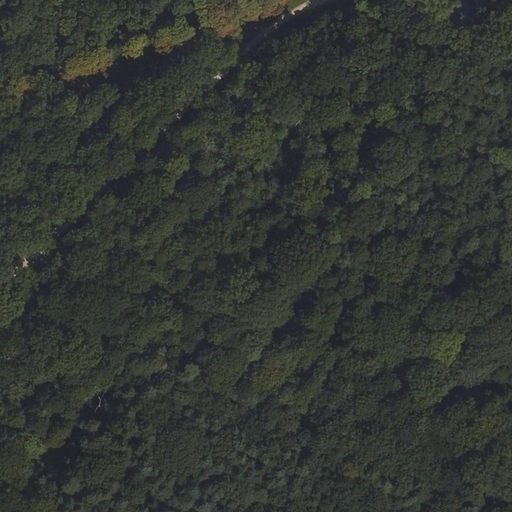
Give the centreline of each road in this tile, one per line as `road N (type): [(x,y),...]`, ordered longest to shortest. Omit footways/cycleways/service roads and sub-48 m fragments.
road 1 (unknown): [(0,260),(511,393)]
road 2 (track): [(0,275),(283,10),(315,0)]
